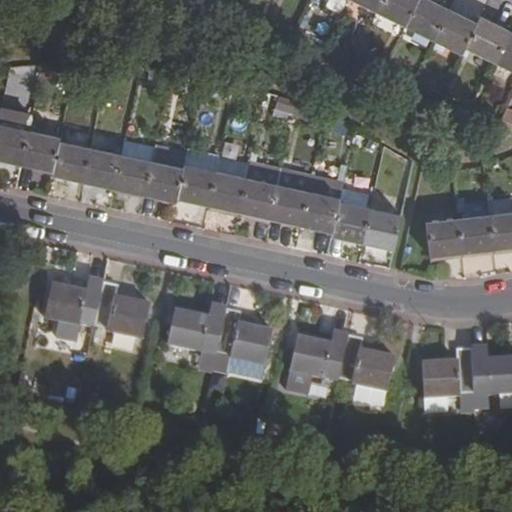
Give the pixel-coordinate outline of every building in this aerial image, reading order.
[(349,0),(376,13),(382,0),(349,0)] [(382,0),(376,13),(405,27),(417,0),(382,0)] [(433,41),(448,11),(434,4),(426,0),(417,0),(405,27),(433,41)] [(462,55),(465,50),(477,25),(462,18),(448,11),(433,41),(462,55)] [(494,64),(509,33),(494,26),(480,19),(477,25),(465,50),(494,64)] [(511,72),(511,34),(509,33),(494,64),(511,72)] [(0,162),(20,166),(27,132),(0,125),(0,162)] [(52,173),(59,142),(59,139),(27,132),(20,166),(52,173)] [(51,178),(82,184),(90,148),(59,142),(52,173),(51,178)] [(186,153),(154,146),(151,162),(183,168),(183,166),(186,153)] [(82,184),(113,191),(121,155),(90,148),(82,184)] [(143,198),(151,162),(121,155),(113,191),(143,198)] [(175,204),(175,201),(183,168),(151,162),(143,198),(175,204)] [(208,207),(216,172),(183,166),(183,168),(175,201),(208,207)] [(281,169),(278,186),(270,221),(301,228),(308,192),(312,176),(281,169)] [(208,207),(238,214),(245,179),(216,172),(208,207)] [(312,176),(308,192),(323,196),(327,180),(312,176)] [(270,221),(278,186),(245,179),(238,214),(270,221)] [(332,235),(339,203),(343,184),(327,180),(323,196),(308,192),(301,228),(332,235)] [(332,238),(363,244),(370,209),(365,208),(368,194),(346,189),(343,203),(339,203),(332,235),(332,238)] [(370,209),(363,244),(394,251),(402,216),(370,209)] [(511,213),(489,217),(493,251),(511,248),(511,213)] [(493,251),(489,217),(458,220),(462,254),(493,251)] [(429,258),(462,254),(458,220),(425,225),(429,258)] [(94,327),(104,284),(89,281),(87,291),(52,283),(44,321),(79,328),(80,323),(94,327)] [(104,284),(94,327),(107,330),(106,334),(142,341),(150,304),(116,297),(118,286),(104,284)] [(216,353),(225,310),(211,307),(208,318),(173,311),(166,347),(202,354),(203,350),(216,353)] [(229,360),(264,367),(272,332),(237,324),(239,313),(225,310),(216,353),(212,371),(226,374),(229,360)] [(338,379),(347,336),(333,333),(330,344),(295,336),(288,372),(285,391),(307,396),(311,377),(324,380),(324,376),(338,379)] [(347,336),(338,379),(352,382),(351,386),(385,393),(394,357),(359,350),(361,339),(347,336)] [(471,350),(474,408),(486,408),(486,397),(498,396),(498,407),(511,406),(511,359),(486,361),(485,349),(471,350)] [(459,410),(474,410),(474,408),(471,350),(455,351),(456,362),(421,364),(422,400),(458,398),(459,410)] [(384,393),(355,387),(352,402),(381,407),(384,393)] [(255,419),(242,418),(240,431),(254,433),(255,419)]
